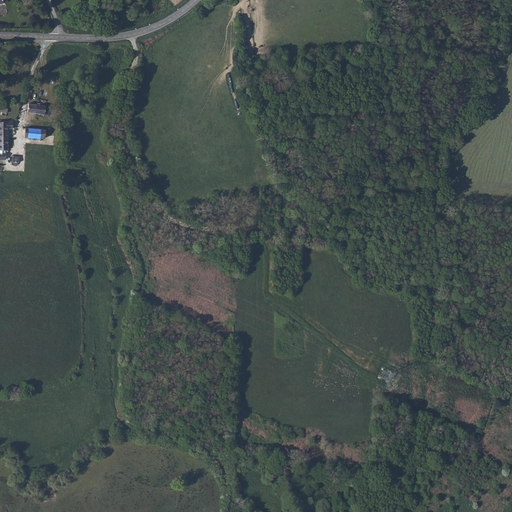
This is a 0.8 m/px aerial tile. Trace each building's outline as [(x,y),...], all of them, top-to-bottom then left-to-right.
[(243,55),(242,64),(254,65),(255,55),(243,55)] [(37,111),(28,111),(28,120),(36,120),(37,111)] [(45,111),(37,111),(36,120),(45,120),(45,111)] [(0,134),(0,145),(0,147),(9,147),(8,138),(14,137),(14,130),(0,130),(0,134)] [(48,144),(48,136),(28,137),(29,145),(30,145),(37,144),(48,144)] [(64,144),(48,144),(37,144),(30,145),(29,145),(29,149),(29,152),(48,151),(48,157),(64,156),(64,144)] [(9,147),(0,147),(0,159),(1,159),(1,163),(0,162),(0,169),(7,169),(7,162),(6,162),(6,159),(9,159),(9,147)] [(15,169),(15,175),(23,176),(24,164),(15,165),(15,169)]
